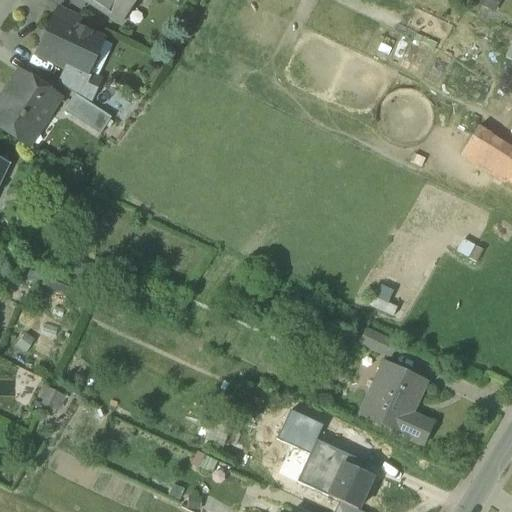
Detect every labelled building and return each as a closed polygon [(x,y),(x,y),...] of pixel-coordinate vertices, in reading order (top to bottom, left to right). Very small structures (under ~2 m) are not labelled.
[(133,0),(87,0),(120,21),(133,0)] [(82,16),(59,5),(54,16),(77,27),(82,16)] [(77,27),(54,16),(53,17),(55,18),(38,54),(67,68),(84,76),(86,74),(100,80),(100,79),(86,72),(102,39),(77,27)] [(84,76),(67,68),(59,83),(75,93),(89,103),(100,80),(86,74),(84,76)] [(58,97),(20,72),(0,102),(0,126),(28,144),(58,97)] [(89,103),(75,93),(64,111),(100,134),(111,117),(89,103)] [(511,172),(511,147),(478,126),(461,153),(506,182),(511,172)] [(9,163),(0,158),(0,177),(2,178),(9,163)] [(397,344),(365,329),(359,342),(390,357),(397,344)] [(384,362),(359,415),(423,445),(433,424),(411,414),(426,382),(384,362)] [(294,441),(282,435),(270,459),(283,465),(294,441)] [(317,451),(294,441),(283,465),(279,473),(302,484),(310,467),(317,451)] [(372,477),(343,463),(336,479),(328,496),(357,510),(372,477)] [(336,479),(310,467),(302,484),(328,496),(336,479)]
